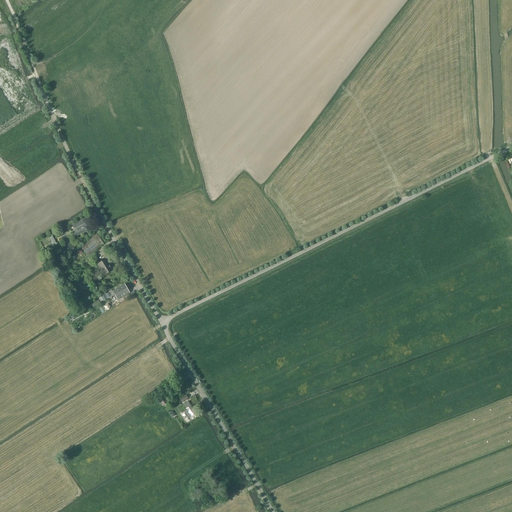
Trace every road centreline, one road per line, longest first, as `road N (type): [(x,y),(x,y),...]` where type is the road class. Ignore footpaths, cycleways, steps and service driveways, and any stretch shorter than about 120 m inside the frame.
road 1 (unclassified): [(161,324),(511,146)]
road 2 (track): [(99,211),(6,0)]
road 3 (unclassified): [(273,511),(161,324)]
road 4 (unclassified): [(161,324),(99,211)]
